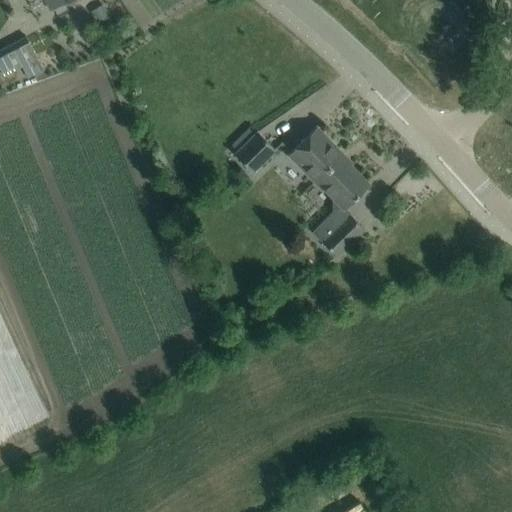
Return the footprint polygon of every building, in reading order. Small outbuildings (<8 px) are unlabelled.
[(45,0),(51,9),(68,0),(45,0)] [(103,4),(90,11),(97,23),(109,17),(103,4)] [(25,36),(0,48),(0,71),(2,76),(21,67),(27,79),(42,71),(25,36)] [(310,178),(341,152),(315,126),(287,154),(310,178)] [(258,130),(234,153),(251,172),(276,149),(258,130)] [(341,152),(310,178),(313,181),(315,180),(331,197),(331,212),(311,231),(335,256),(363,230),(342,208),(368,183),(341,155),(342,153),(341,152)]
